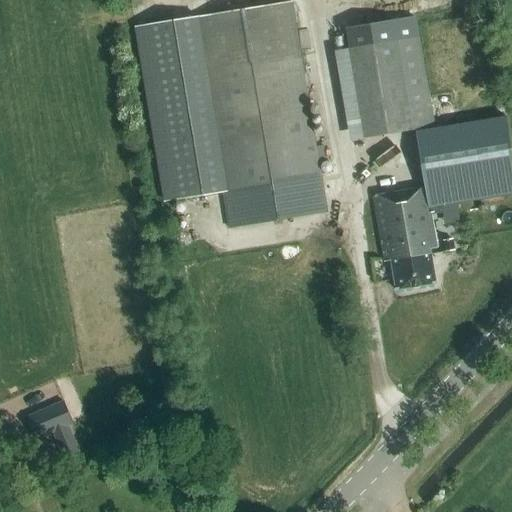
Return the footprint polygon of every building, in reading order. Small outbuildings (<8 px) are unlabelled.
[(292,2),(134,28),(163,203),(224,192),(229,228),(327,211),(292,2)] [(431,127),(416,38),(350,49),(365,138),(431,127)] [(511,191),(511,149),(509,133),(419,147),(425,188),(427,188),(431,215),(444,213),(442,203),(511,191)] [(425,188),(373,197),(384,262),(391,261),(396,291),(436,284),(430,249),(437,248),(431,215),(427,188),(425,188)] [(455,250),(453,239),(443,241),(445,252),(455,250)] [(52,434),(66,463),(85,454),(72,425),(74,424),(64,400),(26,417),(37,441),(52,434)]
